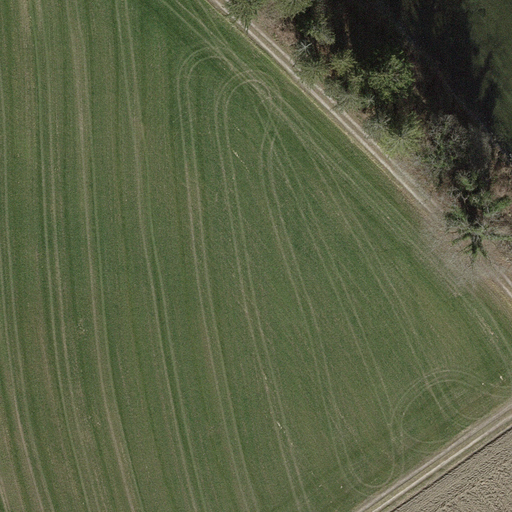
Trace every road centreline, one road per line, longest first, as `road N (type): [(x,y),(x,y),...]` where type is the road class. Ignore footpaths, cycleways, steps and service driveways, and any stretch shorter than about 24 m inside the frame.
road 1 (track): [(221,0),(511,289)]
road 2 (track): [(511,412),(369,511)]
